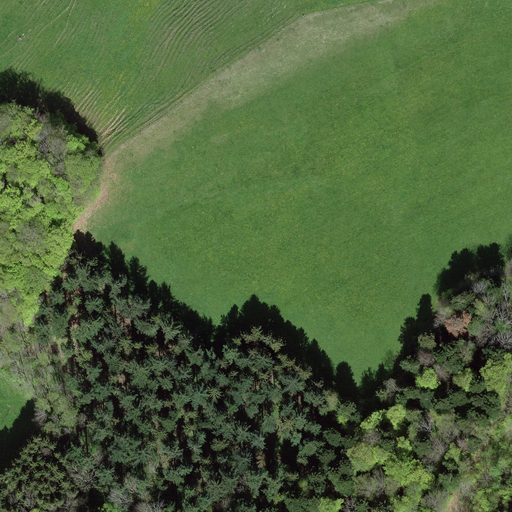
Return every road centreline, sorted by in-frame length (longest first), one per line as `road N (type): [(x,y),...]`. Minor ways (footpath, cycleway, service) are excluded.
road 1 (track): [(511,333),(480,354),(339,511)]
road 2 (track): [(446,511),(511,396)]
